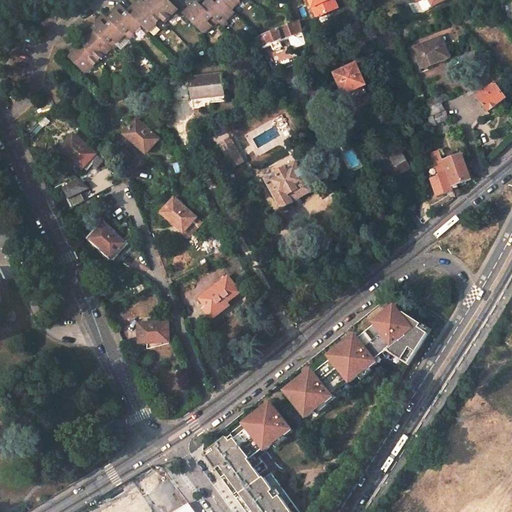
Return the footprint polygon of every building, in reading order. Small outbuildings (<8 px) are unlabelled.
[(68,46),(63,49),(82,71),(87,71),(93,66),(90,64),(101,54),(103,57),(113,48),(111,46),(116,42),(119,44),(128,36),(129,38),(134,33),(136,35),(145,27),(149,32),(155,27),(157,29),(171,17),(172,18),(182,10),(173,0),(148,0),(147,0),(140,0),(139,2),(142,5),(138,8),(137,7),(132,12),(124,3),(119,8),(122,11),(119,14),(118,13),(112,18),(107,12),(101,17),(103,20),(100,23),(99,21),(94,26),(92,24),(86,29),(89,33),(86,35),(85,34),(72,44),(74,45),(70,49),(68,46)] [(190,9),(185,14),(202,32),(206,28),(209,31),(222,19),(225,22),(234,13),(232,11),(242,3),(239,0),(208,0),(207,1),(206,0),(201,5),(197,0),(196,0),(192,4),(195,7),(191,10),(190,9)] [(300,21),(254,37),(259,45),(262,44),(263,48),(272,45),(281,42),(289,39),(294,36),(297,38),(305,35),(300,21)] [(357,37),(358,43),(373,38),(371,33),(357,37)] [(441,38),(414,48),(421,69),(449,58),(441,38)] [(281,42),(272,45),(274,50),(282,46),(281,42)] [(311,59),(321,56),(318,50),(310,53),(311,59)] [(349,94),(366,86),(369,85),(358,63),(351,67),(350,65),(343,68),(343,70),(336,73),(346,95),(349,94)] [(189,76),(192,98),(224,94),(221,72),(189,76)] [(478,98),(488,112),(505,98),(497,87),(504,81),(497,73),(479,88),(478,89),(482,94),(478,98)] [(366,86),(349,94),(351,99),(369,91),(366,86)] [(431,111),(433,116),(446,111),(442,102),(449,99),(447,94),(446,94),(445,93),(442,93),(427,100),(431,111)] [(52,98),(40,102),(44,112),(55,107),(52,98)] [(446,111),(433,116),(428,118),(431,127),(432,128),(437,126),(437,124),(449,119),(446,111)] [(140,120),(126,135),(149,154),(162,139),(140,120)] [(73,136),(61,150),(84,171),(96,156),(73,136)] [(226,142),(220,145),(233,168),(244,161),(234,142),(228,145),(226,142)] [(411,166),(401,146),(388,152),(398,172),(410,167),(411,166)] [(453,190),(440,151),(433,153),(432,154),(435,165),(437,165),(439,173),(437,174),(438,177),(431,180),(437,197),(453,190)] [(472,179),(463,154),(445,161),(457,196),(461,194),(458,185),(472,179)] [(296,160),(263,178),(280,208),(312,190),(306,180),(309,179),(309,174),(306,170),(303,169),(301,170),(296,160)] [(363,187),(374,180),(377,179),(376,179),(373,172),(371,174),(371,173),(359,180),(363,187)] [(96,190),(89,178),(79,184),(86,196),(96,190)] [(376,199),(385,214),(394,207),(386,193),(376,199)] [(163,214),(184,234),(190,240),(203,225),(175,200),(163,214)] [(104,226),(91,241),(113,260),(127,245),(104,226)] [(231,246),(218,253),(221,260),(235,254),(231,246)] [(242,293),(229,278),(201,300),(213,316),(242,293)] [(169,322),(140,323),(140,340),(170,339),(169,322)] [(294,389),(288,394),(291,399),(303,413),(306,418),(326,402),(328,404),(334,399),(331,395),(349,381),(350,383),(370,367),(372,369),(378,364),(376,360),(383,354),(368,331),(358,339),(351,345),(349,341),(336,352),(338,355),(314,374),(308,379),(305,376),(292,387),(294,389)] [(358,339),(356,336),(349,341),(351,345),(358,339)] [(312,371),(305,376),(308,379),(314,374),(312,371)] [(291,399),(283,406),(294,420),(303,413),(291,399)] [(271,404),(264,409),(267,412),(274,407),(271,404)] [(228,438),(206,455),(247,511),(291,511),(281,497),(277,500),(272,493),(274,492),(264,478),(262,479),(255,469),(263,462),(259,456),(285,435),(287,437),(293,432),(274,407),(267,412),(264,409),(251,419),(253,422),(246,427),(248,429),(231,442),(228,438)] [(195,511),(189,503),(174,511),(195,511)]
